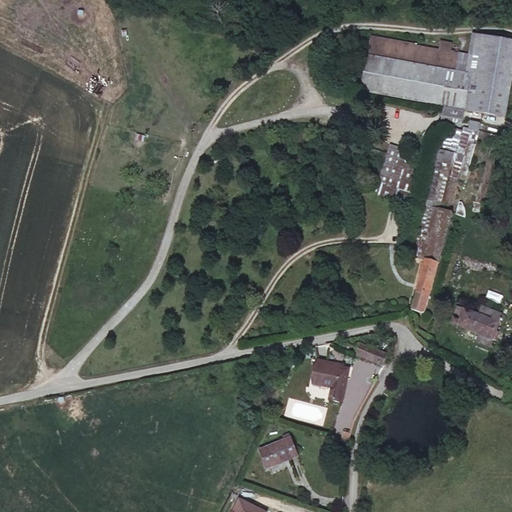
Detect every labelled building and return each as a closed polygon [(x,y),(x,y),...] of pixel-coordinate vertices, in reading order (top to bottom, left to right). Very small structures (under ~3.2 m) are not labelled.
[(365,39),(356,93),(484,119),(488,95),(495,46),(465,37),(463,57),(365,39)] [(465,169),(486,172),(492,133),(480,132),(482,123),(472,122),(465,169)] [(408,204),(419,165),(406,161),(409,150),(388,144),(377,183),(384,185),(381,196),(408,204)] [(430,168),(451,175),(457,155),(436,148),(430,168)] [(424,254),(441,260),(456,216),(434,208),(430,220),(435,222),(424,254)] [(426,261),(412,311),(427,316),(441,265),(426,261)] [(494,317),(496,311),(487,307),(485,313),(463,305),(459,315),(452,312),(448,323),(482,335),(499,341),(506,322),(494,317)] [(508,316),(496,311),(494,317),(506,322),(508,316)] [(510,323),(506,322),(499,341),(503,342),(510,323)] [(499,341),(482,335),(479,342),(496,349),(499,341)] [(381,367),(388,353),(361,342),(358,350),(355,356),(381,367)] [(347,345),(345,351),(355,356),(358,350),(347,345)] [(351,368),(322,361),(316,380),(332,385),(328,397),(342,401),(351,368)] [(300,459),(293,440),(260,450),(267,470),(300,459)] [(265,511),(241,500),(234,511),(265,511)]
